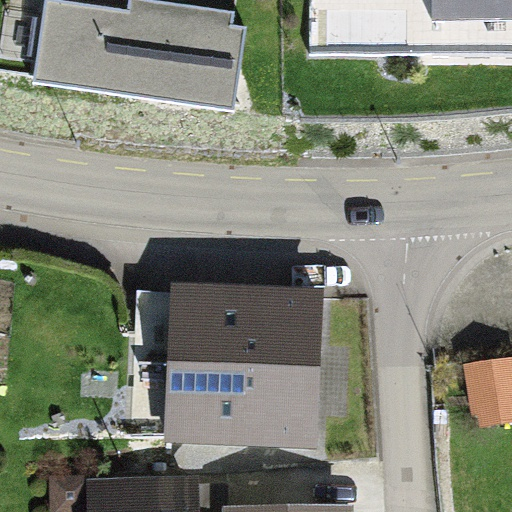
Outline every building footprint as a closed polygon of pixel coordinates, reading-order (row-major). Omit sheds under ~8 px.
[(230,116),(246,34),(233,31),(236,14),(160,0),(125,0),(123,13),(54,0),(43,0),(29,78),(230,116)] [(511,0),(430,0),(431,22),(511,20),(511,0)] [(314,287),(166,278),(157,430),(306,438),(314,287)] [(184,511),(184,463),(81,463),(81,511),(184,511)] [(330,511),(330,498),(213,498),(213,511),(330,511)]
